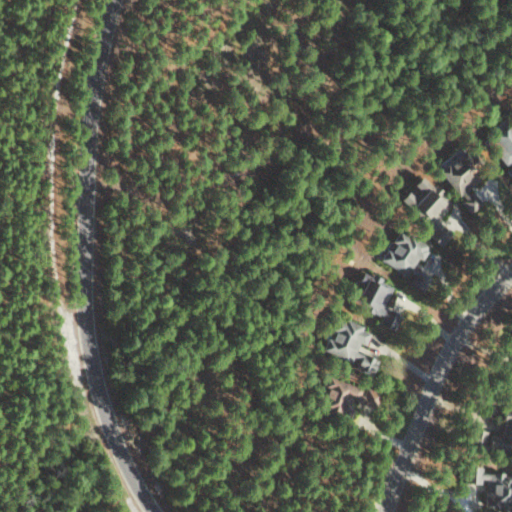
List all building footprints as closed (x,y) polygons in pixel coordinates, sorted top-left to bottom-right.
[(511,156),(511,124),(508,119),(483,140),(506,168),(504,170),(511,180),(511,158),(511,157),(511,156)] [(469,212),(481,202),(468,186),(479,177),(458,152),(435,170),(469,212)] [(394,200),(431,227),(424,236),(439,246),(449,231),(434,220),(447,201),(435,193),(437,190),(416,174),(409,184),(416,189),(411,196),(402,189),(394,200)] [(377,259),(407,277),(404,281),(421,290),(429,277),(409,266),(415,257),(418,259),(426,246),(395,228),(377,259)] [(388,286),(376,281),(377,278),(358,269),(353,281),(355,282),(347,301),(379,315),(376,323),(391,329),(398,314),(380,306),(388,286)] [(319,349),(354,361),(352,367),(369,373),(374,358),(353,351),(356,342),(361,344),(366,329),(330,316),(319,349)] [(310,406),(343,418),(350,399),(372,407),(377,393),(361,387),(360,388),(321,375),(310,406)] [(496,435),(486,433),(486,431),(468,427),(464,445),(511,454),(511,403),(509,403),(508,409),(502,408),(496,435)] [(460,482),(482,483),(482,505),(511,505),(511,473),(479,473),(479,466),(460,465),(460,482)]
